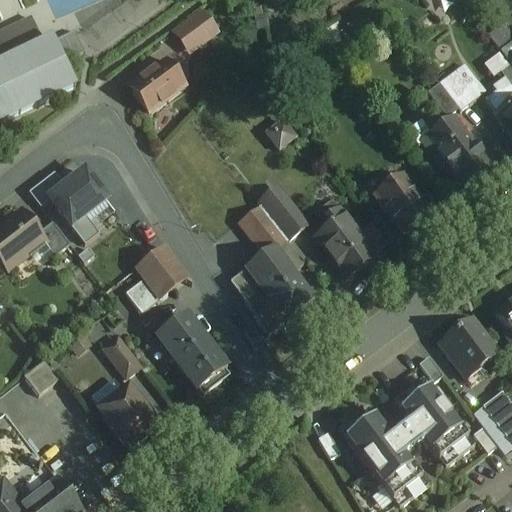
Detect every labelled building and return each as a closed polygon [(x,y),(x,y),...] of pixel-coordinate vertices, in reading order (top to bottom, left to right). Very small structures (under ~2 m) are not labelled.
[(215,36),(200,16),(191,23),(206,43),(215,36)] [(30,20),(0,34),(0,67),(42,47),(30,20)] [(191,23),(174,36),(188,55),(206,43),(191,23)] [(498,50),(511,39),(511,36),(503,24),(487,35),(498,50)] [(73,34),(52,45),(62,66),(83,55),(73,34)] [(42,47),(0,67),(0,126),(74,91),(62,66),(52,45),(51,43),(42,47)] [(511,45),(499,55),(511,72),(511,45)] [(165,63),(127,91),(147,118),(185,91),(165,63)] [(464,68),(438,87),(439,88),(458,113),(460,116),(485,96),(464,68)] [(484,104),(495,118),(511,105),(511,92),(504,82),(491,91),(495,96),(484,104)] [(458,113),(439,88),(427,96),(447,122),(458,113)] [(511,105),(495,118),(493,119),(511,144),(511,105)] [(491,173),(464,138),(463,138),(452,123),(438,133),(437,133),(437,134),(429,139),(434,146),(425,153),(440,173),(444,170),(463,194),(491,173)] [(281,125),(265,137),(268,141),(265,143),(271,151),(274,148),(278,153),(294,141),(281,125)] [(204,171),(193,180),(199,188),(210,180),(204,171)] [(401,178),(372,199),(401,240),(430,218),(401,178)] [(306,230),(277,192),(256,208),(258,211),(259,211),(285,246),(306,230)] [(245,193),(205,223),(222,246),(241,232),(237,227),(258,211),(256,208),(245,193)] [(285,246),(259,211),(258,211),(237,227),(241,232),(263,260),(272,254),(289,277),(302,267),(285,246)] [(8,223),(0,229),(0,266),(6,274),(42,246),(43,246),(37,238),(20,216),(9,225),(8,223)] [(343,221),(314,242),(344,282),(373,261),(372,260),(356,238),(343,221)] [(68,249),(51,227),(37,238),(43,246),(42,246),(53,261),(68,249)] [(370,227),(356,238),(372,260),(386,249),(370,227)] [(161,251),(135,272),(143,283),(159,304),(186,283),(161,251)] [(289,277),(272,254),(263,260),(245,274),(284,326),(285,327),(311,307),(289,277)] [(284,326),(245,274),(234,282),(246,298),(241,302),(252,317),(251,318),(266,339),(284,326)] [(143,283),(124,297),(140,318),(159,304),(143,283)] [(511,304),(495,317),(511,338),(511,304)] [(225,373),(185,319),(155,342),(196,395),(199,393),(202,397),(226,379),(222,375),(225,373)] [(471,325),(453,339),(454,340),(440,351),(466,385),(468,383),(462,376),(474,367),(478,373),(497,358),(471,325)] [(139,372),(116,342),(101,353),(124,383),(139,372)] [(441,380),(427,361),(418,368),(432,387),(441,380)] [(43,365),(22,381),(37,400),(57,384),(43,365)] [(409,428),(390,442),(366,412),(337,434),(396,511),(399,511),(427,491),(404,460),(423,446),(444,473),(473,451),(421,383),(392,406),(409,428)] [(127,392),(97,415),(125,451),(127,450),(130,454),(145,443),(142,438),(154,428),(127,392)] [(511,412),(500,397),(481,412),(511,452),(511,412)] [(74,511),(4,418),(0,421),(0,511),(74,511)] [(496,451),(481,432),(472,439),(486,458),(496,451)] [(339,458),(327,437),(317,443),(329,464),(339,458)]
